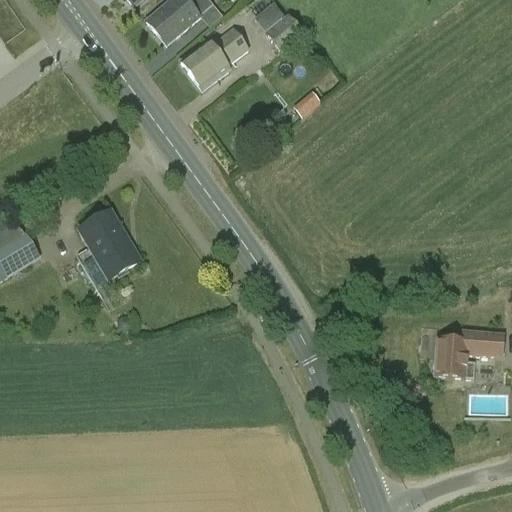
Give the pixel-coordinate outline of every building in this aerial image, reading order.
[(122,0),(133,13),(148,0),(122,0)] [(203,0),(175,0),(145,27),(166,51),(199,21),(208,32),(221,20),(203,0)] [(279,57),(303,39),(288,19),(283,22),(275,11),(256,26),(279,57)] [(232,33),(210,50),(208,47),(180,67),(201,96),(229,75),(226,71),(248,55),(232,33)] [(316,94),(295,110),(303,121),(324,106),(316,94)] [(110,215),(77,235),(108,285),(140,266),(110,215)] [(0,251),(0,284),(5,281),(6,282),(39,264),(24,236),(0,251)] [(464,334),(463,346),(436,344),(433,381),(473,384),(474,368),(466,368),(467,360),(501,363),(503,338),(464,334)]
